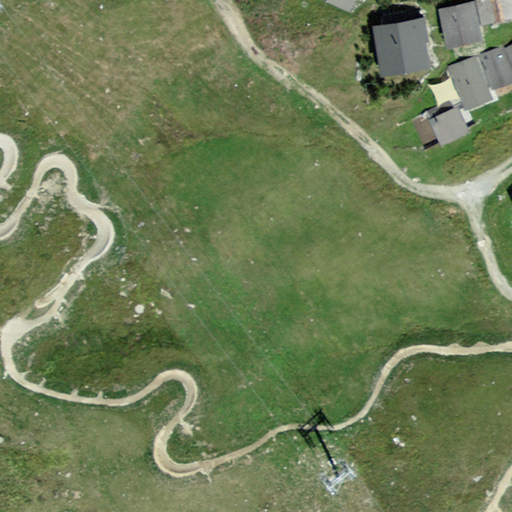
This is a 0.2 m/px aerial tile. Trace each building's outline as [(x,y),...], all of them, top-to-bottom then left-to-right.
[(511,14),(511,0),(479,0),(484,20),(511,14)] [(472,5),(442,12),(449,44),(479,37),(472,5)] [(422,22),(378,30),(385,71),(424,63),(420,40),(425,39),(422,22)] [(511,79),(511,78),(501,50),(482,57),(493,87),(511,79)] [(474,59),(451,68),(466,107),(489,98),(474,59)] [(456,110),(433,121),(443,143),(466,131),(456,110)]
